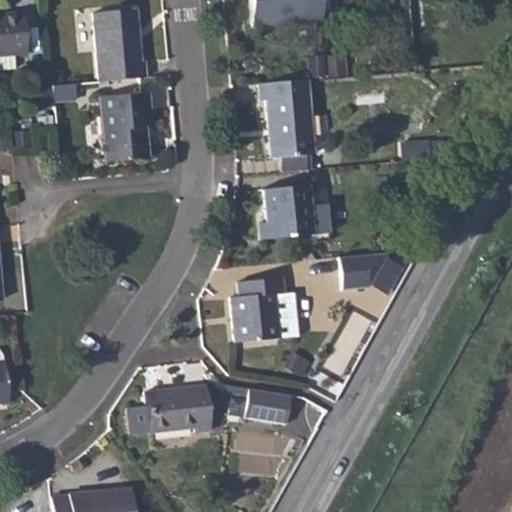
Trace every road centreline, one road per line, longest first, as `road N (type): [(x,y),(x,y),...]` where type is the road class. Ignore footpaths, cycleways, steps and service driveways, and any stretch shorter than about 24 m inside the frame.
road 1 (residential): [(0,457),(70,414),(189,243),(205,174),(188,0)]
road 2 (secondary): [(306,511),(511,148)]
